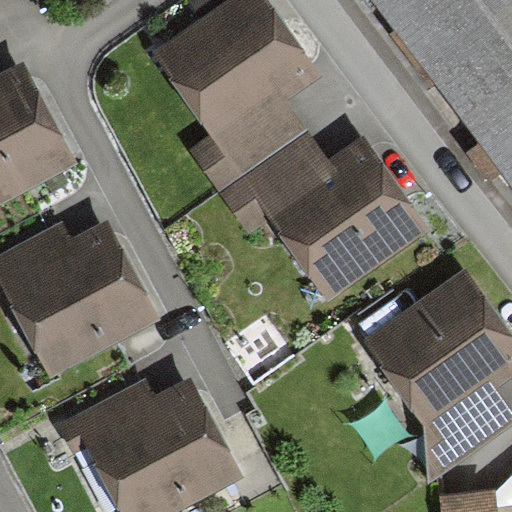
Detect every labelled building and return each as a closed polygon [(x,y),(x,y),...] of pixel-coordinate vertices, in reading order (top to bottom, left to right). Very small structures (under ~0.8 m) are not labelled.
[(317,76),(264,0),(234,0),(150,58),(240,185),(306,135),(282,100),(317,76)] [(511,0),(402,0),(511,137),(511,0)] [(0,211),(67,178),(25,94),(0,106),(0,211)] [(323,301),(425,229),(360,138),(326,162),(306,135),(240,185),(323,301)] [(0,296),(39,366),(139,311),(78,203),(0,246),(0,296)] [(453,462),(502,423),(483,390),(511,368),(511,359),(466,276),(378,354),(453,462)] [(80,434),(123,511),(141,511),(230,463),(183,378),(80,434)]
